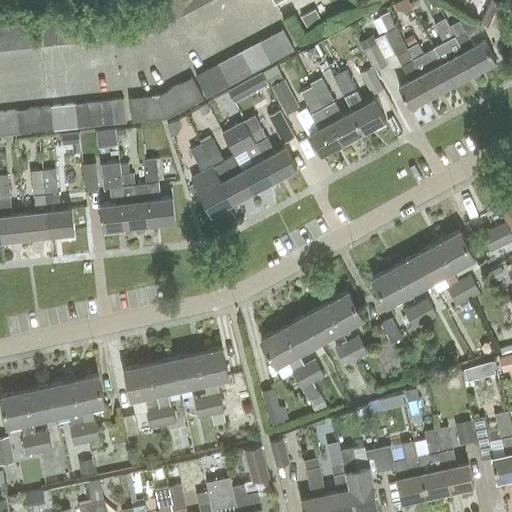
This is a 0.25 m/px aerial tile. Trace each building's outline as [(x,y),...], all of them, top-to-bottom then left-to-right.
[(161,26),(171,21),(159,0),(150,5),(161,26)] [(159,0),(171,21),(182,15),(173,0),(159,0)] [(173,0),(182,15),(191,10),(186,0),(173,0)] [(186,0),(191,10),(202,4),(200,0),(186,0)] [(493,0),(489,0),(479,22),(495,29),(506,5),(493,0)] [(151,31),(161,26),(150,5),(139,11),(151,31)] [(146,34),(151,31),(139,11),(121,13),(123,37),(146,34)] [(113,38),(123,37),(121,13),(110,15),(113,38)] [(101,39),(113,38),(110,15),(98,16),(101,39)] [(90,40),(101,39),(98,16),(87,17),(90,40)] [(74,42),(90,40),(87,17),(71,19),(74,42)] [(64,43),(74,42),(71,19),(61,20),(64,43)] [(54,44),(64,43),(61,20),(51,21),(54,44)] [(449,26),(474,72),(495,60),(484,39),(473,45),(468,35),(460,20),(449,26)] [(42,46),(54,44),(51,21),(40,22),(42,46)] [(31,47),(42,46),(40,22),(28,24),(31,47)] [(19,48),(31,47),(28,24),(16,25),(19,48)] [(8,49),(19,48),(16,25),(5,26),(8,49)] [(453,83),(474,72),(449,26),(437,32),(443,42),(433,47),(434,49),(442,62),(453,83)] [(431,95),(407,47),(396,27),(385,33),(410,79),(400,85),(411,106),(431,95)] [(260,41),(271,62),(293,50),(282,29),(260,41)] [(388,63),(372,34),(359,41),(374,70),(388,63)] [(260,67),(271,62),(260,41),(249,46),(260,67)] [(417,42),(407,47),(431,95),(453,83),(442,62),(434,49),(424,54),(417,42)] [(250,73),(260,67),(249,46),(238,52),(250,73)] [(228,84),(250,73),(238,52),(217,64),(228,84)] [(217,91),(228,84),(217,64),(206,69),(217,91)] [(371,95),(382,89),(371,68),(360,74),(371,95)] [(206,96),(217,91),(206,69),(195,75),(206,96)] [(352,110),(363,131),(385,120),(374,99),(362,105),(354,91),(356,91),(350,78),(349,79),(344,70),(333,75),(338,85),(343,95),(352,110)] [(266,81),(261,72),(245,81),(252,93),(267,84),(266,81)] [(320,76),(310,81),(312,84),(311,84),(343,142),(363,131),(352,110),(342,115),(334,100),(334,101),(328,90),(320,76)] [(179,84),(190,105),(202,98),(191,77),(179,84)] [(299,106),(284,77),(270,84),(286,113),(299,106)] [(320,154),(343,142),(311,84),(309,86),(307,83),(296,89),(302,100),(304,99),(312,113),(310,114),(318,128),(309,133),(320,154)] [(179,110),(190,105),(179,84),(168,89),(179,110)] [(166,117),(179,110),(168,89),(159,94),(156,94),(165,117),(166,117)] [(145,119),(165,117),(156,94),(142,96),(145,119)] [(131,121),(145,119),(142,96),(129,97),(131,121)] [(110,100),(113,123),(125,122),(123,98),(110,100)] [(101,124),(113,123),(110,100),(99,101),(101,124)] [(88,126),(101,124),(99,101),(86,102),(88,126)] [(76,127),(88,126),(86,102),(74,104),(76,127)] [(64,128),(76,127),(74,104),(62,105),(64,128)] [(52,130),(64,128),(62,105),(50,106),(52,130)] [(40,131),(52,130),(50,106),(38,108),(40,131)] [(29,132),(40,131),(38,108),(27,109),(29,132)] [(280,108),(268,114),(282,141),(294,135),(280,108)] [(17,134),(29,132),(27,109),(15,110),(17,134)] [(6,135),(17,134),(15,110),(4,112),(6,135)] [(275,151),(254,114),(243,120),(275,179),(296,167),(285,146),(275,151)] [(234,156),(241,168),(253,190),(275,179),(243,120),(220,132),(233,153),(234,156)] [(98,141),(116,140),(115,126),(97,128),(98,141)] [(232,202),(253,190),(241,168),(234,156),(233,153),(223,158),(212,137),(200,143),(232,202)] [(210,214),(232,202),(200,143),(190,148),(196,160),(196,161),(201,171),(191,177),(210,214)] [(146,183),(150,223),(174,221),(172,196),(160,198),(158,181),(156,157),(143,159),(146,183)] [(126,226),(120,163),(119,161),(100,163),(103,187),(109,186),(110,203),(99,204),(102,228),(104,228),(104,233),(117,231),(116,227),(126,226)] [(96,162),(82,163),(85,190),(98,189),(96,162)] [(134,184),(133,172),(128,172),(127,162),(120,163),(126,226),(150,223),(146,183),(134,184)] [(43,169),(49,234),(74,231),(71,207),(60,208),(55,168),(43,169)] [(26,237),(49,234),(43,169),(31,171),(33,196),(34,196),(36,211),(23,212),(26,237)] [(26,237),(23,212),(11,214),(10,199),(8,173),(0,174),(0,228),(1,239),(26,237)] [(481,232),(485,242),(510,230),(505,221),(481,232)] [(438,242),(453,269),(475,257),(460,230),(438,242)] [(511,234),(510,230),(485,242),(490,251),(511,240),(511,234)] [(431,281),(453,269),(438,242),(416,254),(431,281)] [(395,265),(410,293),(431,281),(416,254),(395,265)] [(387,305),(410,293),(395,265),(372,278),(387,305)] [(493,282),(505,275),(500,265),(488,272),(493,282)] [(458,280),(468,298),(480,291),(470,273),(458,280)] [(456,305),(468,298),(458,280),(446,287),(456,305)] [(348,291),(326,303),(340,330),(352,324),(363,318),(348,291)] [(427,297),(415,303),(425,321),(437,315),(427,297)] [(346,341),(340,330),(326,303),(304,315),(319,342),(331,336),(336,346),(334,347),(344,365),(356,359),(346,341)] [(430,329),(425,321),(415,303),(403,310),(417,336),(430,329)] [(283,327),(297,354),(319,342),(304,315),(283,327)] [(391,317),(380,323),(391,343),(402,337),(399,331),(398,332),(392,320),(393,320),(391,317)] [(303,364),(297,354),(283,327),(261,339),(276,366),(281,376),(291,371),(301,389),(313,382),(303,364)] [(346,341),(356,359),(368,352),(358,335),(346,341)] [(206,394),(211,415),(213,426),(226,423),(223,412),(224,412),(219,391),(217,392),(215,381),(228,378),(222,347),(197,353),(203,383),(206,394)] [(511,368),(511,352),(499,356),(502,371),(511,368)] [(180,388),(203,383),(197,353),(173,358),(180,388)] [(150,363),(163,425),(176,422),(172,402),(169,403),(167,391),(180,388),(173,358),(150,363)] [(315,358),(314,358),(303,364),(313,382),(325,376),(315,358)] [(163,425),(150,363),(125,368),(132,399),(144,396),(146,404),(145,404),(149,428),(163,425)] [(73,380),(87,442),(100,439),(93,407),(105,405),(98,374),(73,380)] [(87,442),(73,380),(49,385),(56,416),(69,413),(72,424),(69,425),(73,445),(87,442)] [(32,421),(56,416),(49,385),(25,390),(35,432),(32,421)] [(35,432),(25,390),(1,396),(7,426),(20,423),(22,435),(21,435),(25,455),(39,452),(35,432)] [(197,418),(211,415),(206,394),(193,397),(197,418)] [(269,423),(288,419),(285,407),(280,408),(278,402),(265,406),(269,423)] [(511,477),(511,434),(507,410),(495,413),(500,438),(504,454),(492,457),(497,481),(511,477)] [(485,416),(471,418),(477,444),(490,441),(485,416)] [(475,440),(470,419),(454,423),(459,444),(475,440)] [(436,428),(450,491),(474,486),(469,462),(456,465),(452,449),(453,449),(448,425),(436,428)] [(427,496),(450,491),(436,428),(424,431),(429,453),(418,455),(427,496)] [(35,432),(39,452),(52,449),(48,429),(35,432)] [(0,460),(1,464),(14,461),(8,437),(0,438),(0,460)] [(276,464),(289,461),(284,437),(271,440),(276,464)] [(414,440),(402,442),(405,458),(394,461),(403,502),(427,496),(418,455),(417,456),(415,445),(414,445),(414,440)] [(247,445),(254,478),(270,475),(263,442),(247,445)] [(378,447),(384,470),(395,467),(390,444),(378,447)] [(370,467),(358,470),(352,446),(339,449),(342,461),(355,511),(379,507),(371,473),(384,470),(378,447),(366,449),(370,467)] [(23,460),(27,487),(45,484),(41,457),(23,460)] [(329,511),(355,511),(342,461),(330,464),(332,475),(333,475),(336,491),(326,494),(329,511)] [(329,511),(326,494),(325,494),(319,466),(305,469),(311,497),(302,499),(305,511),(329,511)] [(212,511),(238,511),(232,485),(230,476),(205,481),(207,490),(212,511)] [(180,483),(167,486),(173,510),(186,507),(180,483)] [(247,494),(243,483),(232,485),(238,511),(262,511),(258,492),(247,494)] [(159,511),(165,511),(173,510),(167,486),(154,489),(159,511)] [(212,511),(207,490),(195,493),(198,505),(199,511),(212,511)] [(92,502),(94,511),(107,511),(105,500),(103,500),(92,502)] [(79,511),(94,511),(92,502),(78,505),(79,511)]
